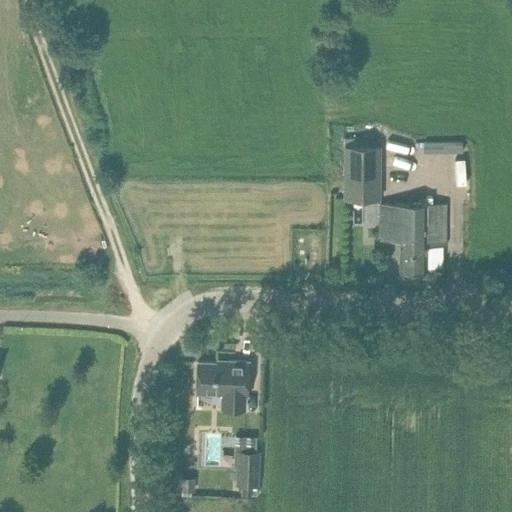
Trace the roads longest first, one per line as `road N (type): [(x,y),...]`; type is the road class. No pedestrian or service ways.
road 1 (track): [(161,338),(139,308),(28,0)]
road 2 (tertiary): [(161,338),(189,310),(218,303),(511,309)]
road 3 (tertiary): [(140,511),(140,405),(161,338)]
road 4 (residential): [(161,338),(114,322),(0,315)]
